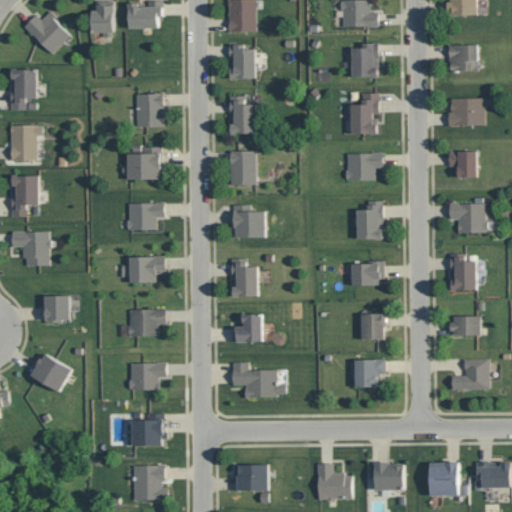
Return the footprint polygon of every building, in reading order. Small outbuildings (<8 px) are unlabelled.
[(115,0),(116,31),(113,31),(113,36),(105,36),(105,31),(95,31),(94,9),(99,8),(99,0),(115,0)] [(165,0),(165,15),(160,15),(160,26),(131,27),(131,8),(129,8),(129,1),(141,1),(141,5),(150,5),(150,0),(165,0)] [(257,0),(257,29),(230,29),(230,0),(257,0)] [(380,11),(380,26),(345,25),(345,8),(342,8),(342,0),(371,0),(372,10),(380,11)] [(479,0),(479,13),(451,13),(448,13),(449,0),(479,0)] [(72,35),(54,52),(26,25),(39,13),(43,19),(52,9),(58,15),(56,18),(72,35)] [(380,41),(380,56),(379,56),(379,76),(354,76),(354,46),(365,46),(365,42),(374,42),(374,41),(380,41)] [(257,48),(257,76),(232,76),(232,68),(236,68),(236,57),(231,57),(231,43),(246,43),(246,48),(257,48)] [(480,43),(480,68),(452,69),(452,61),(450,61),(450,43),(480,43)] [(39,67),(39,96),(27,96),(27,108),(13,108),(12,87),(14,87),(13,67),(39,67)] [(165,90),(166,125),(139,125),(138,93),(150,93),(150,91),(165,90)] [(381,91),(381,112),(374,112),(375,118),(378,118),(379,132),(353,132),(353,103),(364,103),(364,91),(381,91)] [(258,102),(258,132),(233,132),(233,113),(231,112),(231,94),(247,94),(247,103),(258,102)] [(486,97),(487,124),(450,125),(450,111),(452,111),(452,97),(486,97)] [(45,124),(44,134),(38,134),(39,159),(14,159),(13,123),(39,123),(39,124),(45,124)] [(163,145),(163,170),(161,171),(161,178),(130,178),(130,174),(124,174),(124,163),(129,163),(130,153),(146,152),(146,145),(163,145)] [(258,149),(258,183),(232,183),(232,149),(258,149)] [(479,150),(479,175),(460,176),(460,164),(451,164),(451,149),(479,150)] [(385,151),(385,166),(376,166),(376,178),(349,179),(349,177),(347,177),(347,169),(349,169),(349,152),(373,152),(373,151),(385,151)] [(41,174),(41,203),(29,203),(28,215),(13,215),(13,193),(15,193),(14,174),(41,174)] [(385,199),(385,238),(359,237),(359,208),(370,208),(370,199),(385,199)] [(166,200),(166,216),(158,216),(158,228),(131,228),(131,227),(129,227),(129,218),(131,218),(130,202),(166,200)] [(487,201),(488,219),(490,220),(490,228),(488,228),(488,231),(460,232),(460,218),(452,218),(452,202),(487,201)] [(267,210),(267,235),(238,235),(238,229),(233,229),(232,222),(235,222),(235,203),(253,203),(253,210),(267,210)] [(51,230),(51,238),(52,238),(52,247),(51,247),(51,264),(28,264),(28,256),(25,256),(25,245),(14,245),(14,229),(51,230)] [(478,259),(478,289),(453,289),(452,252),(467,252),(467,259),(478,259)] [(167,255),(166,269),(158,269),(157,281),(132,281),(131,256),(167,255)] [(260,265),(260,294),(235,295),(235,275),(232,275),(232,257),(249,257),(249,265),(260,265)] [(386,259),(386,278),(379,277),(379,284),(354,284),(354,262),(371,262),(371,259),(386,259)] [(72,294),(72,318),(63,318),(63,322),(47,321),(47,306),(44,306),(44,294),(72,294)] [(167,307),(167,322),(160,322),(160,334),(133,334),(132,333),(130,333),(130,324),(132,324),(132,308),(167,307)] [(263,313),(264,339),(233,340),(233,325),(245,325),(245,322),(240,322),(240,312),(263,313)] [(386,312),(386,337),(364,337),(364,330),(361,330),(361,312),(386,312)] [(483,314),(483,334),(456,334),(456,329),(453,329),(453,320),(456,320),(456,314),(483,314)] [(74,368),(61,391),(32,375),(39,363),(37,361),(41,353),(46,355),(47,352),(74,368)] [(387,357),(387,372),(379,373),(379,385),(357,385),(357,378),(352,378),(352,361),(357,361),(357,359),(377,358),(377,357),(387,357)] [(491,358),(491,387),(454,387),(453,374),(467,374),(467,367),(466,367),(465,358),(491,358)] [(168,360),(169,375),(160,375),(160,388),(132,388),(132,386),(131,386),(131,378),(133,378),(133,361),(168,360)] [(279,369),(279,382),(288,382),(287,393),(279,392),(279,395),(247,396),(247,386),(248,386),(249,383),(235,383),(235,361),(250,360),(250,368),(279,369)] [(0,390),(10,389),(12,404),(1,406),(2,417),(0,417),(0,390)] [(166,411),(165,430),(169,431),(169,438),(164,438),(164,444),(134,444),(134,419),(148,419),(148,411),(166,411)] [(460,460),(460,494),(432,494),(432,461),(446,462),(446,460),(460,460)] [(511,461),(511,486),(484,486),(484,475),(479,475),(478,460),(494,460),(494,461),(511,461)] [(406,462),(406,488),(377,489),(377,476),(371,476),(371,461),(391,461),(391,463),(406,462)] [(354,474),(354,498),(337,498),(337,499),(329,499),(329,497),(320,497),(319,462),(335,462),(335,471),(346,471),(346,474),(354,474)] [(167,463),(167,480),(163,480),(163,486),(170,487),(170,499),(135,498),(136,464),(167,463)] [(270,464),(270,489),(236,489),(236,463),(270,464)]
